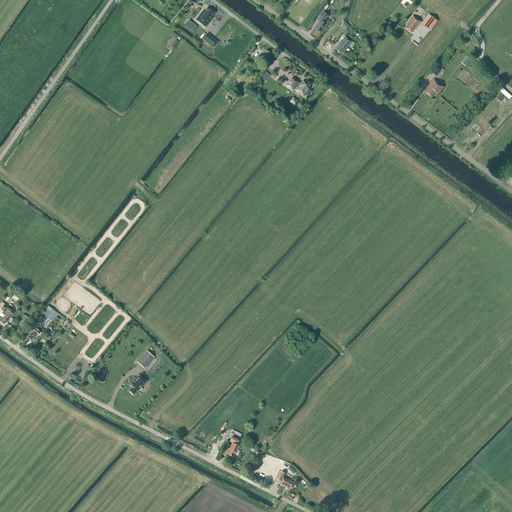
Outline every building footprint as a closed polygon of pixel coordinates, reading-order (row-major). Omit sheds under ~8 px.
[(215,12),(208,7),(204,11),(203,10),(196,20),(203,25),(203,24),(206,27),(213,18),(211,17),(215,12)] [(325,29),(330,22),(326,19),(328,16),(323,12),(317,21),(319,22),(315,29),(320,33),(324,28),(325,29)] [(436,21),(429,15),(421,25),(429,30),(436,21)] [(415,31),(416,29),(421,22),(413,16),(406,24),(407,25),(404,29),(411,34),(414,30),(415,31)] [(192,30),(196,25),(191,21),(187,27),(192,30)] [(343,32),(347,27),(342,23),(338,28),(343,32)] [(202,39),(213,48),(218,42),(207,33),(202,39)] [(345,50),(352,42),(345,36),(338,45),(339,46),(336,50),(340,53),(343,49),(345,50)] [(270,54),(266,51),(265,52),(264,51),(260,56),(261,56),(258,59),(264,63),(266,60),(266,61),(270,56),(269,55),(270,54)] [(240,68),(248,58),(246,56),(238,66),(240,68)] [(436,76),(442,68),(437,65),(431,72),(436,76)] [(270,75),(266,72),(261,78),(265,82),(270,75)] [(311,91),(308,89),(309,89),(308,89),(312,84),(307,81),(304,84),(302,82),(300,85),(298,83),(292,78),(286,86),(292,91),(295,86),(298,88),(297,89),(305,94),(307,96),(311,91)] [(438,95),(444,87),(436,81),(434,79),(428,87),(425,92),(431,97),(434,92),(438,95)] [(501,93),(505,97),(509,100),(511,98),(502,89),(500,91),(501,93)] [(505,97),(501,93),(496,98),(500,102),(505,97)] [(483,128),(482,127),(494,113),(489,109),(469,130),(475,136),(483,128)] [(502,121),(499,117),(491,125),(495,128),(502,121)] [(467,137),(461,145),(466,148),(472,141),(467,137)] [(10,296),(17,301),(21,296),(14,291),(10,296)] [(5,315),(1,321),(5,324),(9,318),(9,317),(10,316),(11,316),(14,311),(5,304),(1,309),(4,311),(3,313),(5,315)] [(41,316),(45,319),(47,318),(47,317),(51,312),(47,309),(41,316)] [(42,325),(45,319),(41,316),(37,322),(42,325)] [(37,336),(40,332),(35,328),(32,332),(28,337),(31,340),(36,334),(37,336)] [(137,362),(144,369),(154,357),(147,351),(137,362)] [(147,382),(139,375),(131,384),(133,386),(129,391),(134,395),(138,390),(139,391),(147,382)] [(233,457),(236,453),(239,447),(236,445),(240,439),(234,435),(230,433),(226,440),(229,442),(232,444),(230,448),(227,454),(233,457)] [(294,476),(297,473),(290,467),(287,470),(294,476)] [(291,489),(294,483),(286,479),(282,477),(284,474),(281,472),(277,479),(281,482),(280,483),(283,485),(291,489)]
